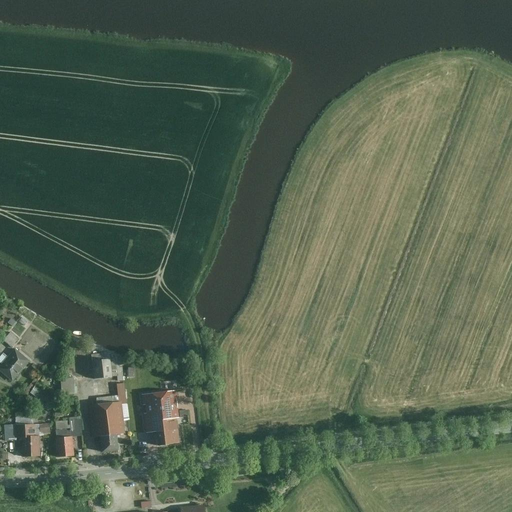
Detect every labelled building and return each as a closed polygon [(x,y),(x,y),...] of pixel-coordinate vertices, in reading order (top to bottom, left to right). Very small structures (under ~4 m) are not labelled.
[(6,339),(13,345),(23,335),(15,328),(6,339)] [(27,359),(14,348),(9,355),(4,352),(0,357),(0,360),(3,363),(0,366),(0,369),(11,379),(27,359)] [(121,352),(92,354),(93,376),(122,374),(121,352)] [(72,394),(71,378),(59,379),(61,395),(72,394)] [(176,390),(135,394),(139,431),(159,429),(161,444),(181,442),(176,390)] [(120,395),(87,400),(92,437),(102,436),(104,452),(124,449),(122,433),(125,433),(120,395)] [(181,403),(182,410),(190,409),(189,402),(181,403)] [(58,430),(61,456),(77,454),(75,435),(84,435),(82,417),(71,418),(72,428),(58,430)] [(38,424),(17,424),(17,437),(24,437),(24,455),(42,455),(43,434),(38,434),(38,424)]
